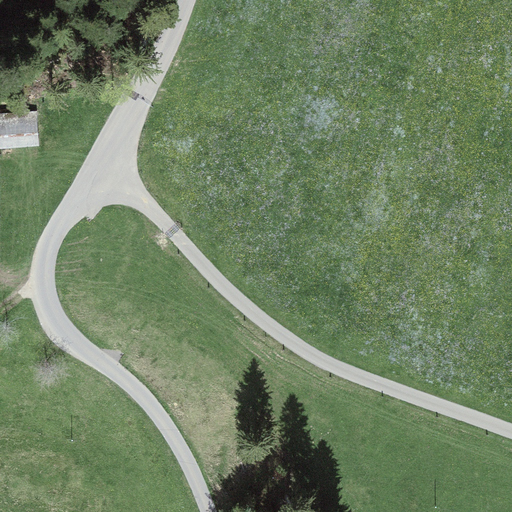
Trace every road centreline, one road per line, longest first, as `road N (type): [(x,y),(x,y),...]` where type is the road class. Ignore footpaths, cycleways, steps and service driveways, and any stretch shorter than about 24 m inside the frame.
road 1 (track): [(183,0),(101,157),(233,295),(305,350),(511,431)]
road 2 (track): [(101,157),(49,247),(42,277),(48,309),(151,405),(187,460),(206,511)]
